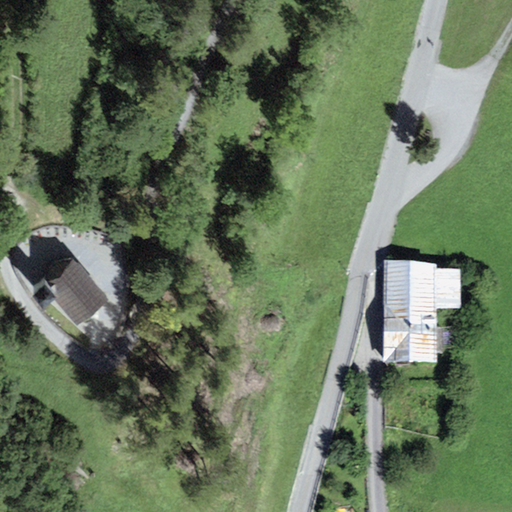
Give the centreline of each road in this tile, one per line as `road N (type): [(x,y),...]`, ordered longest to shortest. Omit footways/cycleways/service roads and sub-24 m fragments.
road 1 (track): [(0,251),(19,301),(72,354),(94,362),(120,351),(147,273),(151,178),(226,0)]
road 2 (residential): [(374,250),(305,511)]
road 3 (residential): [(378,511),(374,250)]
road 4 (residential): [(437,0),(374,250)]
road 5 (track): [(15,0),(14,132),(0,187)]
